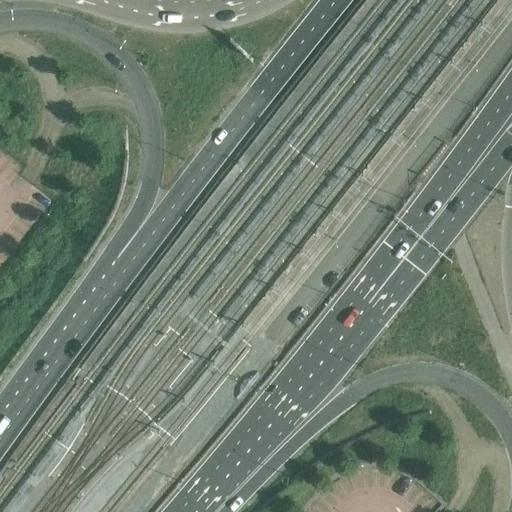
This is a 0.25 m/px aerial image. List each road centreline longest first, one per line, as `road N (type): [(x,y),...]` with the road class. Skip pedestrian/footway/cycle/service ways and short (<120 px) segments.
road 1 (primary): [(180,511),(511,91)]
road 2 (primary): [(186,511),(349,397),(397,374),(426,372),(477,391),(511,437)]
road 3 (primary): [(0,23),(81,30),(109,46),(140,87),(153,169),(128,268)]
road 4 (primary): [(336,0),(128,268)]
road 5 (primary): [(128,268),(0,438)]
road 6 (primary): [(266,0),(184,18),(103,0)]
